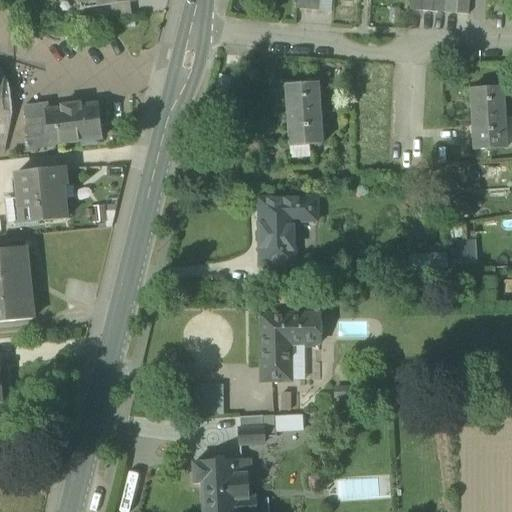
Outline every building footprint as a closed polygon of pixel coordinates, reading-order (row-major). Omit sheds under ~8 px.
[(78,0),(80,11),(99,8),(111,6),(130,4),(136,3),(135,0),(78,0)] [(296,0),(296,10),(307,11),(308,0),(296,0)] [(308,0),(307,11),(319,12),(320,0),(308,0)] [(320,0),(319,12),(331,13),(332,0),(320,0)] [(410,0),(409,11),(421,12),(422,0),(410,0)] [(422,0),(421,12),(433,13),(434,0),(422,0)] [(434,0),(433,13),(445,14),(445,0),(434,0)] [(445,0),(445,14),(457,14),(457,0),(445,0)] [(469,0),(457,0),(457,14),(468,15),(469,4),(469,0)] [(511,0),(493,0),(494,13),(505,13),(511,13),(511,0)] [(130,4),(111,6),(112,18),(131,15),(130,4)] [(0,153),(4,153),(12,114),(13,114),(9,85),(8,85),(0,66),(0,153)] [(210,100),(231,105),(237,82),(215,77),(210,100)] [(285,86),(287,117),(320,114),(318,84),(285,86)] [(507,149),(505,119),(503,88),(470,90),(472,121),(474,151),(490,150),(507,149)] [(61,109),(46,111),(45,104),(24,107),(26,120),(29,149),(81,143),(82,147),(98,145),(97,141),(101,140),(97,105),(80,107),(80,104),(61,107),(61,109)] [(322,145),(320,114),(287,117),(289,147),(309,146),(322,145)] [(309,146),(289,147),(290,159),(310,158),(309,146)] [(490,150),(474,151),(474,163),(491,163),(490,150)] [(215,185),(239,185),(238,161),(215,161),(215,185)] [(16,224),(16,225),(66,220),(63,188),(67,187),(65,169),(15,174),(18,199),(19,212),(22,212),(24,223),(16,224)] [(8,224),(16,224),(24,223),(22,212),(19,212),(18,199),(5,200),(8,224)] [(260,252),(295,252),(295,223),(318,222),(317,199),(259,199),(260,252)] [(454,207),(461,219),(472,211),(465,200),(454,207)] [(93,224),(107,222),(105,206),(92,207),(93,224)] [(461,223),(446,225),(447,242),(456,242),(461,241),(461,223)] [(461,241),(456,242),(457,269),(473,268),(471,241),(461,241)] [(0,251),(0,322),(28,320),(21,249),(0,251)] [(284,265),(295,265),(295,252),(260,252),(260,256),(260,266),(284,265)] [(260,282),(260,266),(260,256),(238,258),(238,283),(260,282)] [(284,281),(284,265),(260,266),(261,282),(284,281)] [(260,366),(290,366),(290,345),(305,345),(305,346),(314,346),(314,345),(320,345),(320,314),(261,314),(260,366)] [(305,382),(305,346),(305,345),(290,345),(290,366),(290,382),(305,382)] [(260,382),(290,382),(290,366),(260,366),(260,382)] [(347,387),(334,387),(334,399),(347,399),(347,387)] [(197,414),(221,414),(220,388),(196,388),(197,414)] [(290,393),(281,393),(281,412),(290,412),(290,393)] [(303,415),(274,416),(275,433),(304,432),(303,415)] [(260,417),(260,418),(261,439),(275,438),(275,433),(274,416),(260,417)] [(236,430),(237,446),(262,445),(261,439),(260,418),(237,419),(238,430),(236,430)] [(238,511),(238,500),(245,500),(245,499),(244,476),(239,476),(239,462),(190,463),(191,483),(199,483),(199,511),(238,511)] [(250,511),(250,499),(245,499),(245,500),(238,500),(238,511),(250,511)]
